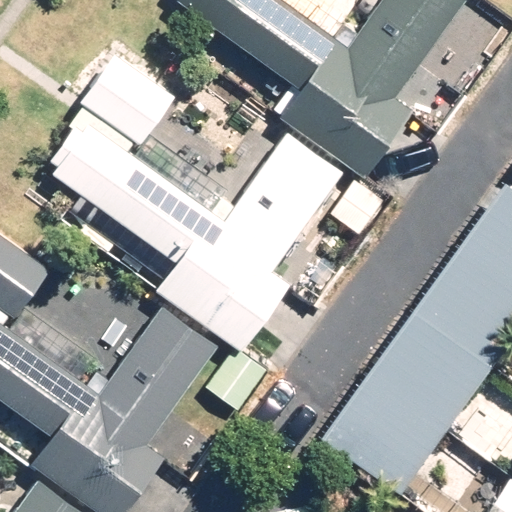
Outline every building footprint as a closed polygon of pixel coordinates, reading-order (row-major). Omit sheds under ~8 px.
[(393,92),(459,0),(375,0),(345,41),(287,0),(177,0),(293,83),(273,111),(359,172),(408,103),(393,92)] [(268,265),(339,166),(284,126),(222,213),(130,147),(171,90),(112,48),(77,96),(83,100),(45,155),(54,161),(48,169),(171,256),(151,284),(238,346),(287,278),(268,265)] [(511,329),(511,182),(500,174),(314,430),(396,489),(511,329)] [(146,439),(215,342),(158,301),(97,388),(78,374),(92,354),(18,301),(46,262),(0,229),(0,396),(48,430),(28,459),(103,511),(116,511),(161,450),(146,439)] [(511,511),(511,472),(503,466),(470,511),(471,511),(511,511)] [(86,511),(34,474),(6,511),(86,511)]
